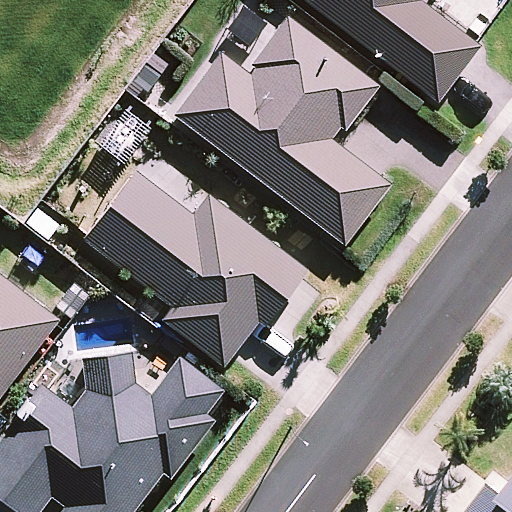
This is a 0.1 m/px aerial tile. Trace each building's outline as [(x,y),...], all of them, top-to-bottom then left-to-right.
[(300,0),(436,105),(480,48),(475,44),(420,2),(421,0),(300,0)] [(379,87),(286,16),(249,65),(255,69),(250,76),(220,53),(172,115),(346,246),(392,186),(331,139),(339,128),(344,132),(379,87)] [(194,216),(136,171),(83,238),(173,308),(162,321),(223,368),(258,323),(265,329),(309,272),(210,195),(194,216)] [(0,398),(60,320),(0,274),(0,398)] [(82,360),(86,389),(72,407),(42,384),(4,432),(7,434),(0,442),(0,498),(18,511),(38,511),(51,497),(62,506),(57,511),(132,511),(163,473),(171,479),(216,422),(206,414),(224,391),(179,356),(150,394),(135,383),(131,354),(82,360)] [(511,511),(511,490),(507,497),(492,485),(471,511),(511,511)]
